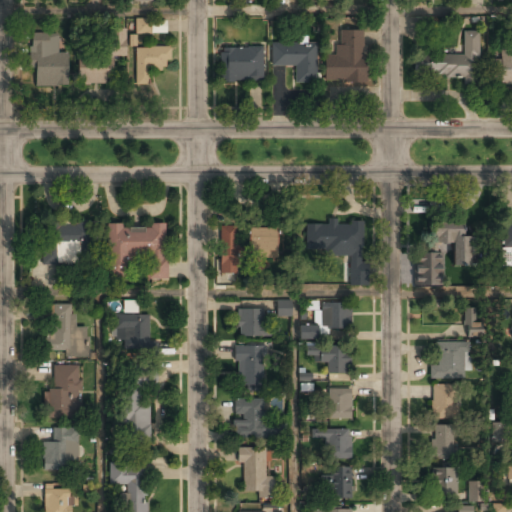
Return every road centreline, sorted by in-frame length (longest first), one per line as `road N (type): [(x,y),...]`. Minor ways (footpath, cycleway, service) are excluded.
road 1 (residential): [(3,0),(6,511)]
road 2 (tertiary): [(0,176),(511,174)]
road 3 (residential): [(391,0),(392,511)]
road 4 (residential): [(197,0),(198,511)]
road 5 (tertiary): [(511,130),(0,130)]
